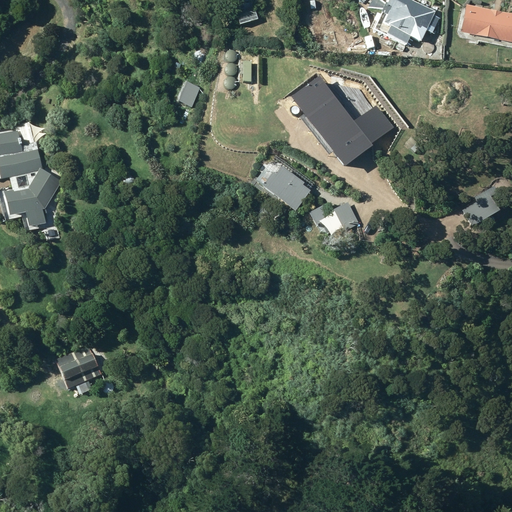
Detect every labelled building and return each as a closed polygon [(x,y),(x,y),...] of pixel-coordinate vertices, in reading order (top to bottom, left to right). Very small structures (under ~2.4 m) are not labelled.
[(257,19),(251,0),(231,0),(239,24),(257,19)] [(390,0),(378,28),(420,47),(434,16),(399,0),(390,0)] [(460,31),(511,41),(511,13),(465,4),(460,31)] [(345,165),(394,128),(376,104),(353,121),(318,75),(292,95),(345,165)] [(201,91),(184,85),(177,105),(193,111),(201,91)] [(0,189),(0,203),(4,220),(21,215),(25,231),(30,230),(29,226),(45,223),(41,208),(44,207),(60,181),(42,170),(35,142),(21,146),(17,129),(0,132),(0,178),(8,176),(10,187),(0,189)] [(262,193),(292,217),(309,196),(279,171),(262,193)] [(492,194),(464,210),(474,228),(502,212),(492,194)] [(348,206),(332,213),(342,235),(358,228),(348,206)] [(314,228),(328,221),(323,210),(309,216),(314,228)] [(67,389),(101,375),(89,345),(55,360),(67,389)]
